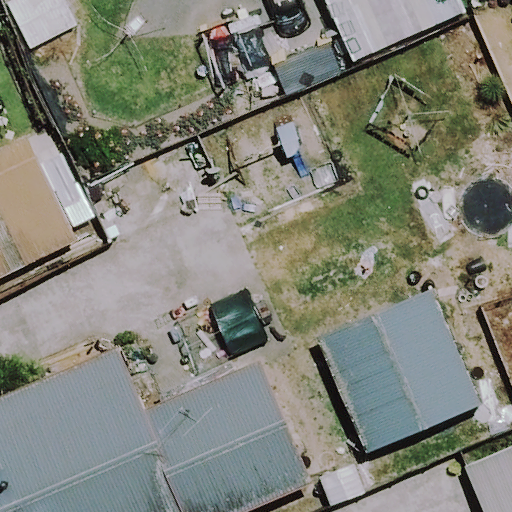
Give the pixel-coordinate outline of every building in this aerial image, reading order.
[(475,14),(468,0),(326,0),(359,68),(475,14)] [(0,289),(81,252),(39,162),(0,180),(0,289)] [(497,411),(452,294),(329,342),(373,458),(497,411)] [(148,409),(129,360),(0,409),(0,511),(246,511),(316,485),(268,362),(148,409)] [(511,511),(511,458),(476,474),(491,511),(511,511)]
